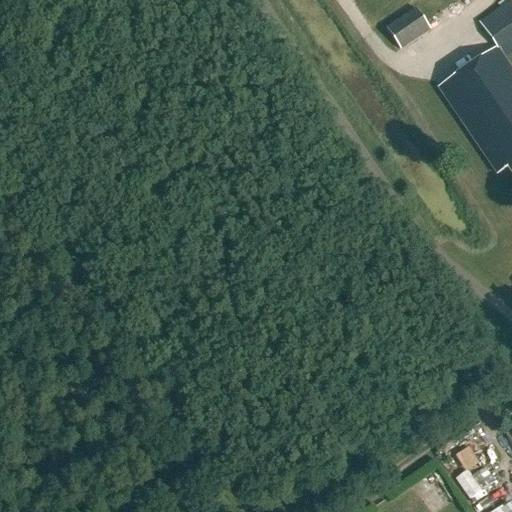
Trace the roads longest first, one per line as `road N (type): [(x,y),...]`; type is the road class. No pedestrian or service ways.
road 1 (residential): [(511,316),(409,219),(261,0)]
road 2 (track): [(335,511),(511,389)]
road 3 (track): [(340,0),(374,49),(404,67),(429,70),(487,0)]
